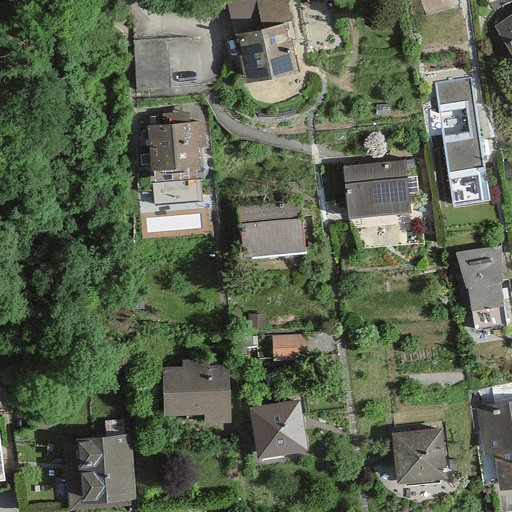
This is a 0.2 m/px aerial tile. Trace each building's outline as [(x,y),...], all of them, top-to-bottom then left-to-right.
[(511,9),(490,25),(511,55),(511,9)] [(233,26),(245,76),(294,65),(283,15),(233,26)] [(472,76),(436,80),(453,205),(489,200),(472,76)] [(147,118),(150,165),(199,162),(198,142),(210,141),(208,115),(147,118)] [(345,161),(348,210),(407,206),(404,157),(345,161)] [(240,204),(243,251),(301,248),(299,200),(240,204)] [(502,244),(458,250),(469,282),(477,329),(508,324),(500,279),(502,244)] [(306,349),(304,328),(277,331),(279,352),(306,349)] [(165,363),(165,408),(204,408),(204,419),(229,418),(228,362),(165,363)] [(251,403),(258,450),(304,443),(297,396),(251,403)] [(511,399),(478,404),(484,452),(496,451),(500,483),(511,481),(511,399)] [(393,427),(396,474),(443,471),(440,424),(393,427)] [(71,435),(75,502),(130,499),(126,432),(71,435)]
